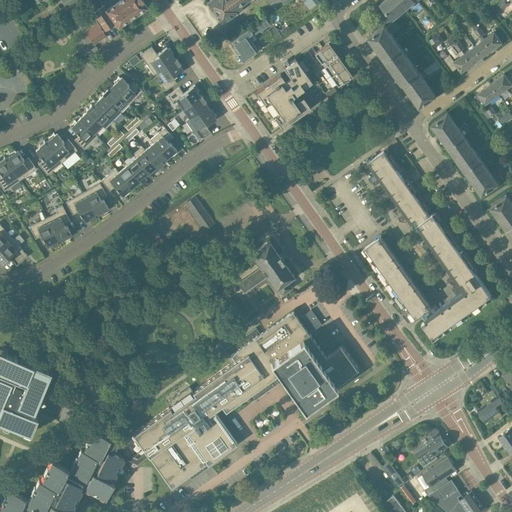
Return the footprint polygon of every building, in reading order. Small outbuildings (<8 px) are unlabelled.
[(60,0),(67,10),(84,0),(60,0)] [(147,8),(142,0),(120,0),(107,9),(103,4),(93,11),(105,30),(115,23),(118,27),(147,8)] [(209,0),(207,2),(222,22),(236,12),(243,8),(240,4),(246,0),(209,0)] [(265,0),(273,10),(284,3),(281,0),(265,0)] [(382,0),(381,1),(393,16),(412,0),(382,0)] [(500,6),(498,8),(499,9),(501,9),(506,6),(501,1),(498,4),(500,6)] [(57,22),(68,16),(64,10),(54,17),(57,22)] [(263,17),(249,27),(229,41),(238,53),(253,42),(256,40),(253,35),(259,31),(260,32),(269,25),(263,17)] [(90,38),(102,30),(97,23),(85,31),(90,38)] [(385,24),(369,35),(386,58),(402,47),(385,24)] [(473,30),(476,34),(481,29),(479,25),(473,30)] [(290,30),(287,26),(280,31),(282,35),(290,30)] [(274,27),(270,30),(277,39),(281,36),(274,27)] [(484,33),(481,29),(476,34),(479,38),(484,33)] [(102,30),(90,38),(94,44),(106,36),(102,30)] [(495,31),(485,38),(493,49),(503,41),(495,31)] [(485,38),(475,45),(483,56),(493,49),(485,38)] [(258,48),(253,42),(238,53),(238,54),(236,55),(240,60),(242,59),(258,48)] [(322,62),(335,52),(336,52),(329,42),(314,52),(321,62),(322,62)] [(475,45),(465,53),(473,63),(483,56),(475,45)] [(169,47),(168,48),(166,46),(157,52),(159,54),(158,55),(151,46),(140,54),(154,74),(177,58),(177,57),(175,58),(172,54),(173,53),(169,47)] [(403,82),(420,71),(419,70),(418,70),(402,47),(386,58),(403,82)] [(322,62),(324,65),(331,75),(345,65),(338,55),(335,52),(322,62)] [(455,60),(450,54),(445,58),(453,70),(459,66),(462,71),(473,63),(465,53),(455,60)] [(282,127),(310,106),(298,90),(311,81),(295,57),(283,66),(291,76),(285,80),(280,74),(256,91),(282,127)] [(158,71),(165,81),(161,84),(165,90),(176,82),(173,76),(183,69),(179,64),(181,63),(177,58),(154,74),(158,71)] [(352,74),(345,65),(331,75),(338,85),(352,74)] [(436,94),(420,71),(403,82),(420,105),(436,94)] [(511,82),(505,73),(492,83),(499,93),(511,83),(511,82)] [(128,85),(127,85),(129,83),(121,76),(120,77),(119,76),(113,81),(115,82),(112,86),(129,103),(142,90),(133,81),(128,85)] [(499,93),(492,83),(478,92),(486,103),(499,93)] [(176,98),(183,108),(202,95),(200,96),(197,91),(199,90),(195,84),(183,92),(179,87),(168,95),(172,101),(176,98)] [(102,92),(121,111),(129,103),(112,86),(108,89),(107,87),(102,92)] [(103,94),(95,102),(113,119),(121,111),(102,92),(102,93),(103,94)] [(206,101),(202,95),(183,108),(189,117),(185,120),(207,105),(204,102),(206,101)] [(105,127),(113,119),(95,102),(92,105),(91,104),(86,108),(105,127)] [(491,116),(496,112),(490,104),(485,108),(491,116)] [(210,110),(207,105),(185,120),(199,140),(211,132),(204,123),(205,122),(207,124),(216,118),(214,116),(216,115),(212,109),(210,110)] [(87,110),(79,118),(97,136),(97,135),(94,132),(102,125),(105,128),(105,127),(86,108),(86,109),(87,110)] [(432,122),(449,146),(465,134),(448,111),(432,122)] [(136,116),(131,121),(134,125),(139,119),(136,116)] [(70,125),(79,134),(74,139),(84,149),(97,136),(79,118),(76,121),(75,120),(70,125)] [(128,130),(134,125),(131,121),(125,127),(128,130)] [(170,121),(167,124),(172,130),(175,127),(170,121)] [(176,152),(175,150),(177,149),(170,141),(168,142),(168,141),(173,137),(164,127),(150,139),(166,158),(170,155),(171,156),(176,152)] [(130,133),(133,136),(139,131),(136,128),(130,133)] [(120,130),(114,136),(117,140),(124,134),(120,130)] [(63,143),(62,142),(64,140),(57,132),(55,134),(54,132),(48,137),(49,138),(45,141),(44,140),(62,162),(77,150),(68,139),(63,143)] [(130,133),(124,138),(127,141),(133,136),(130,133)] [(449,146),(466,169),(482,158),(465,134),(449,146)] [(110,146),(117,140),(114,136),(107,142),(110,146)] [(150,139),(153,142),(145,149),(142,146),(141,146),(159,167),(164,162),(163,161),(166,158),(150,139)] [(35,150),(43,159),(38,163),(47,174),(62,162),(44,140),(39,145),(40,146),(35,150)] [(116,151),(122,146),(119,143),(114,148),(116,151)] [(149,173),(157,165),(158,167),(159,167),(141,146),(133,153),(149,173)] [(114,148),(108,154),(110,157),(116,151),(114,148)] [(22,161),(22,160),(24,158),(17,149),(15,151),(14,149),(9,153),(10,155),(5,158),(4,156),(20,179),(36,168),(28,157),(22,161)] [(422,322),(434,338),(494,297),(472,265),(474,264),(465,251),(462,252),(455,243),(458,241),(448,227),(445,229),(438,219),(441,217),(436,210),(432,212),(424,200),(421,202),(414,192),(417,190),(408,177),(405,179),(397,168),(400,166),(391,153),(388,155),(384,150),(371,160),(413,219),(416,217),(462,281),(452,288),(458,297),(422,322)] [(149,173),(133,153),(132,154),(135,157),(127,164),(141,181),(146,177),(145,175),(149,173)] [(0,172),(2,175),(0,176),(0,184),(4,190),(20,179),(4,156),(0,159),(0,172)] [(490,169),(482,158),(466,169),(482,193),(502,178),(494,167),(490,169)] [(127,164),(118,171),(115,168),(131,187),(140,180),(141,181),(127,164)] [(115,168),(106,175),(101,180),(109,190),(115,186),(123,196),(129,191),(128,190),(131,187),(115,168)] [(107,210),(106,209),(108,208),(103,198),(101,199),(100,198),(106,195),(99,182),(83,192),(96,216),(97,216),(96,215),(100,212),(101,214),(107,210)] [(83,192),(71,198),(66,201),(72,214),(78,210),(84,221),(89,218),(90,220),(96,216),(83,192)] [(507,228),(508,229),(511,225),(511,200),(507,193),(491,205),(508,228),(507,228)] [(185,202),(200,224),(204,221),(209,227),(217,222),(196,194),(185,202)] [(70,237),(69,235),(71,234),(67,224),(65,225),(64,224),(70,221),(62,204),(55,207),(57,212),(47,217),(59,242),(58,240),(63,238),(64,240),(70,237)] [(47,217),(35,222),(29,225),(35,238),(41,235),(47,246),(52,244),(53,245),(59,242),(47,217)] [(0,246),(11,237),(0,223),(0,246)] [(158,251),(166,245),(150,223),(142,229),(158,251)] [(414,319),(431,307),(380,235),(363,247),(368,254),(370,253),(378,263),(376,265),(385,278),(387,276),(394,287),(392,288),(402,302),(404,300),(411,310),(409,312),(414,319)] [(27,255),(11,237),(0,246),(0,263),(2,266),(10,259),(8,257),(9,256),(17,264),(27,255)] [(270,238),(268,240),(251,252),(260,265),(238,281),(243,289),(266,273),(272,282),(273,282),(281,293),(282,292),(285,296),(294,290),(291,286),(300,280),(270,238)] [(311,309),(302,316),(312,331),(321,324),(311,309)] [(304,409),(360,369),(342,344),(326,356),(325,356),(328,354),(316,337),(313,340),(298,319),(263,344),(261,342),(233,361),(237,367),(195,397),(195,396),(172,413),(135,440),(170,488),(205,462),(203,459),(204,458),(208,463),(237,442),(215,411),(215,412),(213,410),(221,405),(225,412),(279,374),(304,409)] [(0,349),(0,420),(30,433),(37,416),(32,414),(33,411),(51,370),(34,363),(33,363),(0,349)] [(511,386),(511,367),(503,374),(511,386)] [(480,400),(483,404),(478,408),(481,411),(480,415),(482,418),(486,418),(486,419),(493,414),(495,418),(501,414),(499,410),(500,410),(495,404),(502,399),(498,394),(503,391),(498,383),(492,387),(494,391),(480,400)] [(64,409),(59,419),(69,423),(73,413),(64,409)] [(326,412),(318,418),(330,434),(338,428),(326,412)] [(511,426),(498,436),(505,445),(511,439),(511,426)] [(110,443),(109,443),(108,443),(108,444),(106,448),(104,447),(110,436),(94,428),(90,435),(93,437),(89,443),(87,442),(84,448),(82,446),(77,455),(80,456),(77,462),(75,461),(70,469),(52,459),(48,467),(50,468),(47,474),(45,473),(42,480),(39,478),(35,486),(37,487),(34,493),(32,492),(29,499),(10,489),(6,496),(8,498),(5,504),(3,503),(0,507),(0,511),(71,511),(68,510),(69,508),(71,509),(81,488),(84,490),(85,488),(106,498),(114,482),(111,481),(122,458),(111,453),(114,447),(114,446),(114,445),(113,444),(113,443),(112,443),(111,442),(110,442),(110,443)] [(447,444),(448,442),(446,439),(444,439),(441,435),(415,453),(424,466),(437,456),(435,455),(448,445),(447,444)] [(429,494),(449,480),(446,475),(456,469),(448,457),(418,478),(429,494)] [(389,460),(383,464),(399,486),(405,482),(389,460)] [(445,497),(458,489),(451,479),(449,480),(429,494),(428,494),(438,502),(445,497)] [(400,486),(412,503),(416,500),(404,483),(400,486)] [(445,497),(438,502),(449,511),(448,511),(474,511),(483,506),(472,490),(461,498),(458,494),(460,492),(458,489),(445,497)] [(391,496),(384,502),(392,511),(407,511),(394,494),(391,496)]
